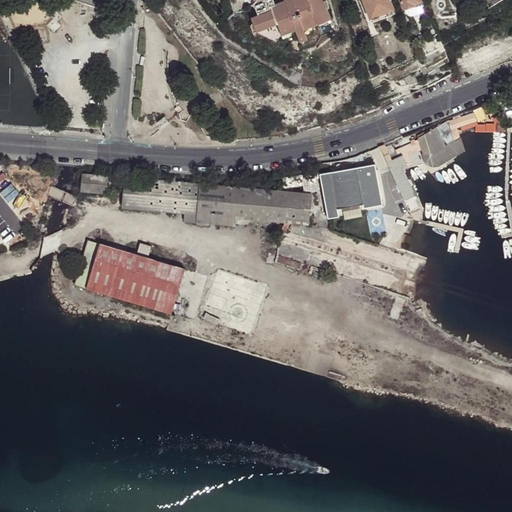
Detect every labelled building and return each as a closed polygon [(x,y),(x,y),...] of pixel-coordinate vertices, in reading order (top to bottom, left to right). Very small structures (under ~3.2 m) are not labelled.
[(248,0),(252,4),(255,16),(250,17),(255,32),(277,24),(281,35),(295,31),(299,42),(307,39),(304,30),(331,19),(327,8),(329,7),(326,0),(267,0),(264,1),(263,0),(248,0)] [(371,18),(363,0),(359,0),(368,25),(396,14),(395,9),(371,18)] [(391,0),(363,0),(371,18),(395,9),(391,0)] [(423,7),(421,1),(414,3),(414,4),(404,8),(406,13),(423,7)] [(466,31),(482,23),(479,18),(464,25),(466,31)] [(441,51),(446,49),(444,45),(442,40),(438,42),(435,35),(421,42),(427,54),(440,49),(441,51)] [(370,80),(373,88),(384,84),(381,75),(370,80)] [(449,121),(423,133),(432,153),(457,140),(456,138),(463,136),(462,132),(472,128),(478,122),(472,112),(449,121)] [(432,153),(423,133),(417,135),(428,162),(436,166),(467,150),(462,137),(456,138),(457,140),(432,153)] [(332,207),(364,203),(361,185),(359,170),(359,167),(332,171),(334,189),(329,190),(332,207)] [(377,167),(359,170),(361,185),(379,182),(377,167)] [(318,187),(317,180),(316,173),(284,177),(286,187),(305,186),(306,191),(318,190),(318,187)] [(105,193),(106,177),(83,174),(82,191),(105,193)] [(237,186),(127,176),(124,207),(188,213),(187,221),(238,226),(239,219),(309,224),(313,194),(263,188),(264,183),(238,181),(237,186)] [(328,178),(317,180),(318,187),(329,185),(328,178)] [(102,243),(86,288),(174,314),(189,270),(102,243)] [(277,254),(270,252),(268,259),(275,261),(277,254)] [(324,270),(313,266),(310,273),(322,276),(324,270)]
